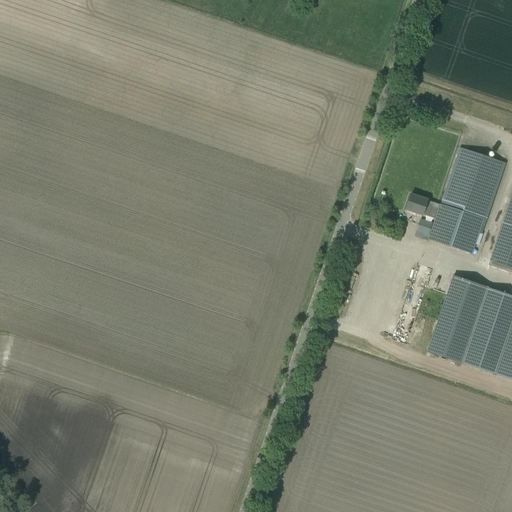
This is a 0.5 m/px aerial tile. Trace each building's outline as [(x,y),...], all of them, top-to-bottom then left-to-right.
[(423,215),(424,210),(437,214),(428,240),(471,255),(482,220),(485,221),(505,164),(460,149),(440,206),(427,201),(428,201),(410,195),(405,209),(423,215)] [(511,194),(489,261),(488,265),(511,273),(511,194)] [(416,231),(428,235),(432,224),(420,220),(416,231)] [(427,352),(462,364),(488,288),(453,276),(427,352)] [(511,296),(488,288),(462,364),(511,380),(511,296)]
